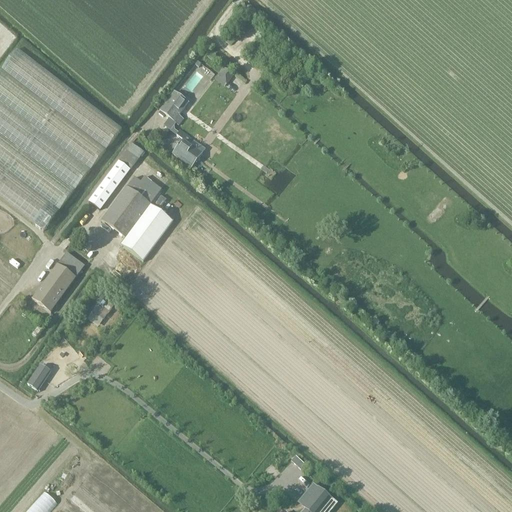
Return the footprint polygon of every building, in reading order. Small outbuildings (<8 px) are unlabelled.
[(0,198),(43,232),(122,130),(17,50),(0,71),(0,198)] [(233,75),(223,68),(214,80),(224,87),(233,75)] [(159,111),(160,112),(159,114),(163,118),(165,116),(178,126),(184,120),(179,116),(189,104),(174,92),(159,111)] [(191,169),(192,168),(202,154),(192,146),(195,142),(180,131),(176,136),(182,141),(172,155),(191,169)] [(88,202),(89,203),(100,211),(130,171),(144,153),(132,144),(118,162),(88,202)] [(173,223),(150,206),(161,191),(144,177),(140,183),(134,178),(127,188),(126,188),(101,222),(124,239),(119,246),(142,263),(173,223)] [(166,201),(161,197),(155,206),(160,209),(166,201)] [(50,313),(85,267),(66,254),(32,300),(31,300),(51,314),(50,313)] [(25,388),(33,394),(48,375),(38,368),(32,376),(33,377),(25,388)] [(321,511),(332,500),(318,489),(303,507),(306,510),(304,511),(321,511)]
